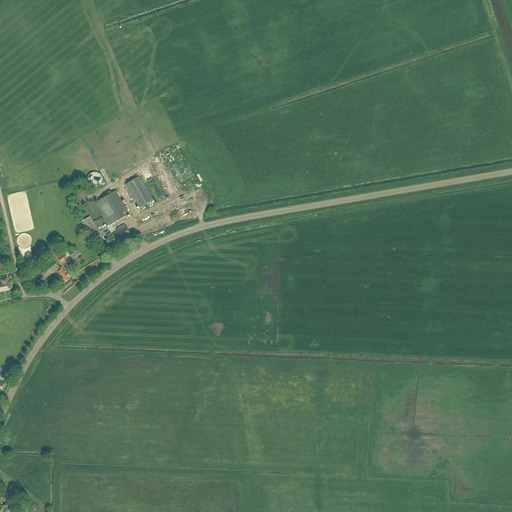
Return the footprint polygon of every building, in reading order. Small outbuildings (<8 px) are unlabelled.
[(153,201),(139,177),(125,185),(139,209),(153,201)] [(166,186),(171,196),(177,193),(172,183),(166,186)] [(129,214),(115,191),(95,203),(109,225),(107,226),(111,232),(108,234),(109,237),(105,239),(110,247),(115,244),(118,245),(131,237),(124,224),(114,230),(111,225),(129,214)] [(87,202),(82,192),(75,196),(80,206),(87,202)] [(181,218),(196,211),(195,206),(179,213),(181,218)] [(99,233),(90,217),(81,223),(90,238),(99,233)] [(80,254),(75,247),(68,253),(73,260),(80,254)] [(67,258),(62,252),(56,257),(61,263),(67,258)] [(60,264),(55,258),(40,270),(47,279),(55,273),(63,283),(68,279),(67,278),(70,276),(67,272),(67,273),(62,267),(61,268),(58,265),(60,264)] [(9,282),(8,283),(7,283),(6,279),(1,280),(1,284),(0,284),(0,292),(9,290),(9,289),(11,289),(12,287),(11,283),(9,282)] [(21,501),(10,496),(8,501),(19,505),(21,501)]
